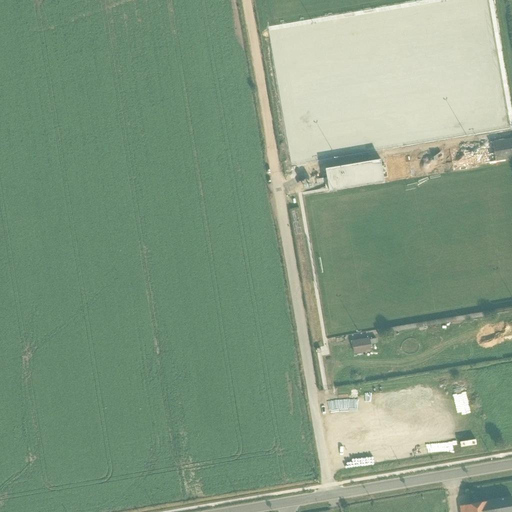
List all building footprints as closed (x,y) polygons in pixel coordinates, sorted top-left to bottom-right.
[(399,2),(375,5),(376,13),(400,10),(399,2)] [(511,138),(492,142),(495,162),(511,159),(511,138)] [(325,168),(329,191),(384,182),(382,174),(387,173),(386,168),(381,169),(380,159),(325,168)] [(289,193),(290,206),(299,205),(298,192),(289,193)] [(371,351),(368,337),(352,340),(354,354),(371,351)] [(511,511),(511,499),(511,497),(460,506),(460,511),(511,511)]
